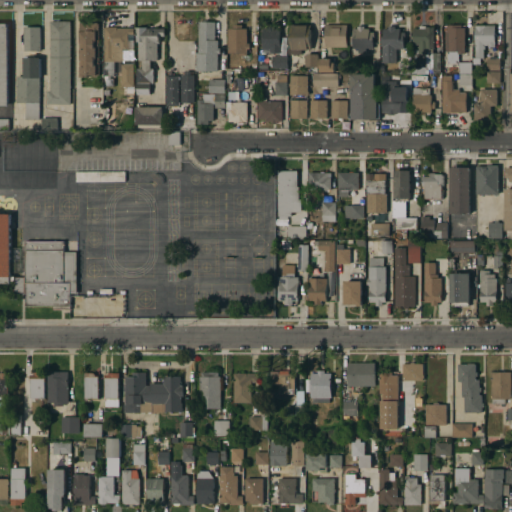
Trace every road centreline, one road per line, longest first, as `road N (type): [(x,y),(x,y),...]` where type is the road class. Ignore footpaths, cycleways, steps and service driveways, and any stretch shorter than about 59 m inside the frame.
road 1 (residential): [(511,338),(0,340)]
road 2 (residential): [(511,142),(208,143)]
